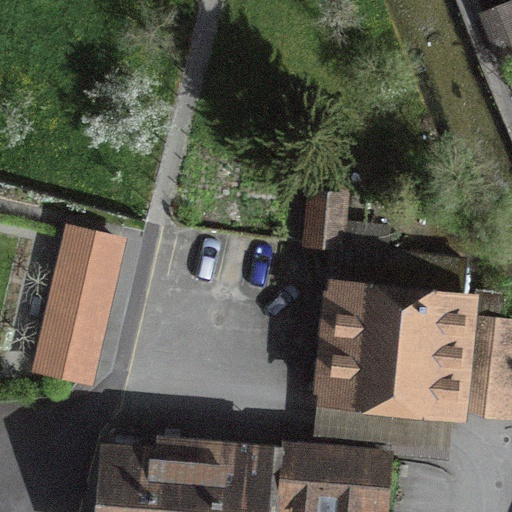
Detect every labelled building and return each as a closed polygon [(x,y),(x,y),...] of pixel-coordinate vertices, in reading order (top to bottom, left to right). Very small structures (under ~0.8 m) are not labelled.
[(511,1),(482,14),(500,60),(511,55),(511,1)] [(304,243),(340,247),(345,194),(309,191),(304,243)] [(79,232),(45,370),(95,380),(129,243),(79,232)] [(482,414),(511,416),(511,323),(459,318),(465,260),(353,248),(353,251),(339,250),(336,276),(328,275),(325,306),(340,308),(337,334),(323,332),(317,391),(454,405),(482,414)] [(383,511),(388,457),(181,439),(179,463),(113,458),(108,511),(253,511),(255,499),(377,511),(383,511)]
